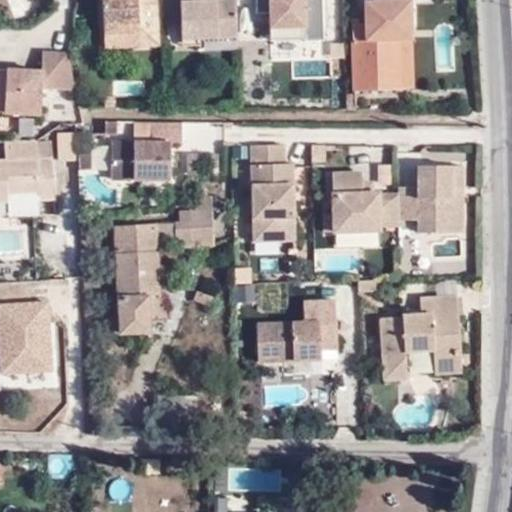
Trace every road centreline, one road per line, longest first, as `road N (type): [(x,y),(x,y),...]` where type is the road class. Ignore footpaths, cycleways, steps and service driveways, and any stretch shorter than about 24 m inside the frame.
road 1 (residential): [(501,447),(0,436)]
road 2 (residential): [(501,447),(505,101),(498,0)]
